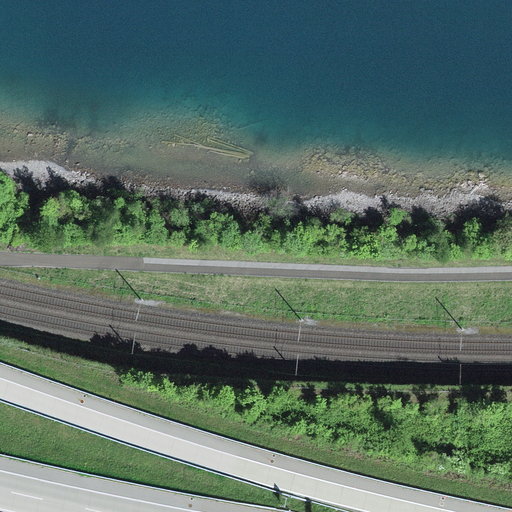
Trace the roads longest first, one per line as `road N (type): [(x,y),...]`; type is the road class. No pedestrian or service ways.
road 1 (primary): [(511,431),(0,478)]
road 2 (motorway): [(511,428),(0,406)]
road 3 (track): [(511,270),(0,259)]
road 4 (motorway): [(414,511),(200,453),(0,385)]
